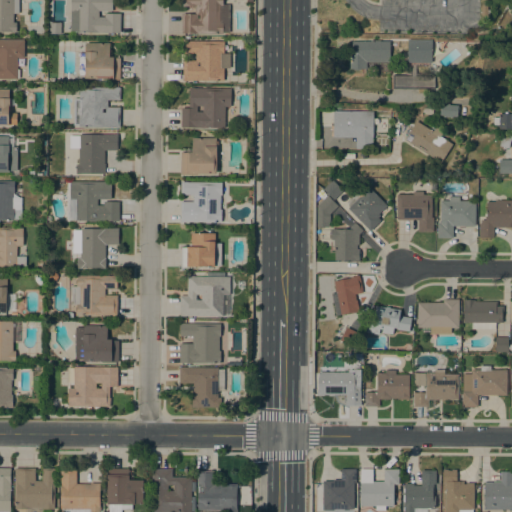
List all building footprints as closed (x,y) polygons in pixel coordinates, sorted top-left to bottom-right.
[(0,0),(18,0),(18,13),(13,13),(13,22),(16,22),(16,32),(10,32),(10,31),(0,31),(0,0)] [(112,0),(112,11),(98,10),(98,17),(104,17),(104,13),(120,13),(120,32),(75,32),(75,31),(71,31),(71,11),(71,0),(112,0)] [(222,0),(222,4),(229,4),(229,32),(222,32),(222,33),(182,33),(182,13),(194,14),(194,6),(182,6),(182,0),(222,0)] [(61,33),(49,33),(49,22),(61,22),(61,33)] [(0,39),(24,39),(24,57),(17,57),(17,69),(18,69),(18,78),(17,78),(17,79),(0,78),(0,39)] [(224,41),(223,52),(220,52),(220,53),(230,53),(230,68),(223,68),(223,80),(188,80),(188,81),(182,81),(183,60),(195,60),(195,53),(183,53),(183,40),(188,40),(188,41),(224,41)] [(366,62),(366,68),(349,68),(349,41),(370,41),(370,40),(380,40),(380,41),(389,41),(389,61),(390,61),(366,62)] [(407,57),(407,40),(429,40),(429,57),(407,57)] [(109,43),(109,56),(113,56),(113,57),(120,57),(120,79),(103,79),(103,78),(85,78),(85,75),(78,75),(79,53),(84,53),(84,51),(85,51),(85,42),(109,43)] [(434,76),(434,89),(392,88),(392,75),(434,76)] [(79,98),(79,87),(120,87),(119,100),(107,100),(107,107),(119,107),(119,127),(115,127),(115,126),(78,126),(73,126),(73,98),(79,98)] [(180,127),(181,108),(188,108),(189,87),(230,88),(230,91),(234,91),(233,106),(230,105),(230,106),(225,106),(225,110),(229,110),(228,126),(225,126),(225,128),(180,127)] [(0,89),(9,89),(9,98),(9,99),(15,99),(15,105),(9,105),(9,106),(11,106),(11,112),(17,112),(17,124),(8,124),(8,125),(0,125),(0,89)] [(458,107),(459,107),(458,110),(457,109),(457,116),(453,116),(453,117),(438,116),(439,104),(446,104),(446,103),(449,104),(449,105),(458,105),(458,107)] [(373,111),(372,138),(372,148),(355,148),(355,137),(333,137),(333,111),(373,111)] [(499,117),(499,113),(504,113),(504,112),(507,112),(507,113),(511,113),(511,129),(499,129),(499,125),(493,125),(493,117),(499,117)] [(432,131),(435,127),(443,132),(440,136),(452,144),(440,163),(404,139),(416,121),(432,131)] [(112,134),(117,134),(117,150),(104,150),(104,164),(105,164),(105,174),(76,174),(76,164),(78,164),(78,134),(112,134)] [(499,145),(502,134),(511,136),(509,147),(499,145)] [(0,135),(8,136),(8,138),(13,138),(13,146),(17,146),(17,170),(7,170),(7,172),(0,172),(0,135)] [(221,171),(216,171),(216,174),(197,174),(197,175),(180,174),(180,152),(182,152),(182,148),(192,148),(192,138),(218,138),(217,147),(216,147),(216,149),(218,149),(221,147),(221,171)] [(511,159),(511,173),(498,172),(499,159),(511,159)] [(12,193),(12,207),(13,207),(13,209),(21,209),(21,220),(14,220),(0,220),(0,180),(14,181),(14,193),(12,193)] [(332,180),(342,191),(333,200),(323,189),(332,180)] [(67,181),(110,181),(110,190),(116,190),(116,201),(119,201),(119,221),(75,220),(70,220),(67,220),(67,181)] [(221,182),(221,195),(220,195),(220,209),(221,209),(221,222),(180,222),(180,202),(193,202),(193,195),(181,195),(181,182),(221,182)] [(380,215),(378,217),(380,220),(370,231),(348,208),(349,207),(346,202),(365,183),(386,205),(378,214),(380,215)] [(413,194),(413,190),(423,190),(423,194),(431,194),(431,217),(433,217),(433,232),(418,232),(418,219),(396,219),(397,197),(397,194),(413,194)] [(337,206),(328,215),(329,215),(329,222),(328,222),(328,227),(316,227),(317,206),(326,196),(337,206)] [(475,226),(452,225),(452,238),(437,237),(437,222),(440,222),(440,200),(449,200),(449,196),(459,196),(459,200),(475,201),(475,226)] [(511,200),(511,227),(493,227),(493,237),(479,237),(479,223),(481,223),(481,220),(485,220),(485,216),(486,216),(486,201),(495,201),(495,200),(511,200)] [(330,240),(330,229),(348,229),(354,223),(362,230),(358,234),(358,244),(356,244),(356,249),(359,249),(359,251),(360,251),(360,259),(359,259),(359,260),(334,260),(334,248),(333,247),(333,240),(330,240)] [(0,267),(0,227),(22,228),(22,246),(16,246),(16,256),(26,256),(26,266),(16,266),(16,267),(0,267)] [(77,257),(79,257),(79,228),(118,228),(118,244),(104,244),(104,258),(105,258),(105,268),(100,268),(77,268),(77,263),(77,257)] [(220,266),(214,266),(214,267),(194,267),(194,268),(181,267),(181,247),(191,247),(191,232),(214,233),(214,243),(221,243),(220,266)] [(185,316),(179,316),(179,295),(187,296),(187,275),(193,275),(193,276),(206,276),(206,272),(224,272),(224,277),(229,277),(229,294),(222,294),(222,316),(185,316)] [(111,276),(111,275),(117,275),(117,288),(105,288),(104,295),(117,295),(117,315),(76,315),(76,305),(70,304),(71,286),(76,286),(76,275),(111,276)] [(336,293),(333,281),(349,278),(349,277),(359,275),(362,292),(354,294),(356,300),(357,300),(359,311),(335,315),(331,294),(336,293)] [(443,302),(443,299),(458,299),(458,328),(442,328),(442,332),(431,332),(431,328),(417,327),(417,302),(443,302)] [(497,301),(497,306),(503,306),(503,311),(502,311),(502,323),(495,323),(495,329),(471,329),(471,322),(463,322),(463,300),(475,300),(475,301),(497,301)] [(386,307),(386,306),(389,307),(389,308),(400,309),(399,315),(411,317),(409,331),(396,329),(396,328),(393,328),(392,334),(382,332),(383,329),(379,328),(378,334),(365,332),(367,323),(372,323),(375,305),(386,307)] [(12,351),(15,351),(15,361),(0,361),(0,321),(13,321),(12,351)] [(226,361),(220,361),(220,363),(179,363),(179,343),(192,343),(192,336),(180,336),(180,323),(220,323),(220,325),(226,325),(226,361)] [(107,325),(107,339),(111,339),(111,340),(118,340),(118,362),(108,362),(108,361),(83,361),(83,360),(74,360),(74,327),(83,327),(83,325),(107,325)] [(358,333),(352,346),(339,340),(346,327),(358,333)] [(495,337),(508,337),(508,352),(495,352),(495,337)] [(480,369),(480,366),(490,366),(490,369),(506,369),(506,395),(477,395),(477,407),(461,407),(462,391),(462,373),(471,373),(471,369),(480,369)] [(0,367),(12,367),(12,379),(11,379),(11,395),(12,395),(12,407),(0,407),(0,367)] [(106,407),(106,406),(67,406),(67,388),(73,388),(73,382),(67,382),(67,367),(73,367),(117,367),(117,387),(109,386),(109,398),(110,398),(110,404),(109,404),(109,407),(106,407)] [(217,398),(221,398),(221,407),(191,407),(191,397),(193,397),(193,383),(179,383),(179,367),(218,367),(217,391),(217,398)] [(348,372),(348,370),(353,370),(353,369),(360,369),(360,395),(362,395),(362,400),(360,400),(360,405),(317,405),(317,389),(318,389),(318,372),(348,372)] [(409,374),(409,399),(397,399),(397,398),(391,398),(391,399),(379,399),(379,406),(364,406),(364,392),(376,392),(376,373),(385,373),(385,370),(395,370),(395,374),(409,374)] [(434,373),(434,370),(444,370),(444,374),(457,374),(457,399),(427,399),(427,406),(413,406),(413,392),(424,392),(424,389),(425,389),(425,373),(434,373)] [(0,511),(0,468),(10,468),(10,479),(10,493),(10,511),(0,511)] [(41,509),(41,507),(26,507),(26,509),(14,509),(14,468),(35,468),(35,481),(41,481),(41,468),(54,468),(54,509),(43,509),(41,509)] [(128,469),(128,475),(129,475),(129,480),(143,480),(143,503),(134,503),(134,504),(131,504),(131,510),(121,510),(121,511),(108,511),(108,504),(107,504),(107,484),(106,484),(106,469),(128,469)] [(151,511),(151,469),(172,469),(172,477),(191,477),(191,511),(151,511)] [(353,509),(332,509),(332,510),(324,510),(324,481),(332,481),(332,480),(340,480),(340,469),(355,469),(355,483),(353,483),(353,509)] [(398,469),(398,484),(393,484),(393,506),(385,506),(385,510),(375,510),(375,506),(360,506),(360,469),(372,469),(372,481),(383,481),(383,469),(398,469)] [(471,508),(471,509),(457,509),(457,511),(445,511),(445,483),(442,483),(442,469),(447,469),(447,470),(451,470),(451,469),(456,469),(456,481),(463,482),(463,484),(466,484),(466,483),(473,483),(473,509),(471,508)] [(76,470),(76,484),(90,484),(90,483),(99,483),(99,511),(62,511),(62,509),(60,509),(60,470),(76,470)] [(403,511),(403,506),(404,506),(404,502),(403,502),(403,494),(404,494),(404,492),(403,492),(403,488),(404,488),(404,484),(413,484),(413,485),(421,485),(421,470),(435,470),(435,484),(433,484),(433,488),(432,488),(432,496),(435,496),(435,508),(413,508),(413,511),(403,511)] [(199,509),(197,509),(197,471),(213,471),(213,484),(237,484),(237,489),(236,489),(236,511),(227,511),(227,510),(199,510),(199,509)] [(511,471),(511,509),(484,509),(484,482),(493,482),(500,482),(500,471),(511,471)]
